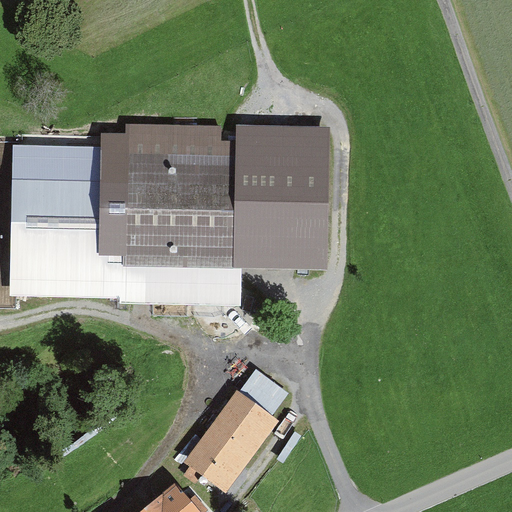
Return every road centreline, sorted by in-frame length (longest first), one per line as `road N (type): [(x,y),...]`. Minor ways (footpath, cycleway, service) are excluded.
road 1 (track): [(248,0),(266,78),(325,104),(337,123),(335,279),(312,323),(310,402),(354,511)]
road 2 (unclassified): [(445,0),(511,185)]
road 3 (unclassified): [(511,457),(380,511)]
